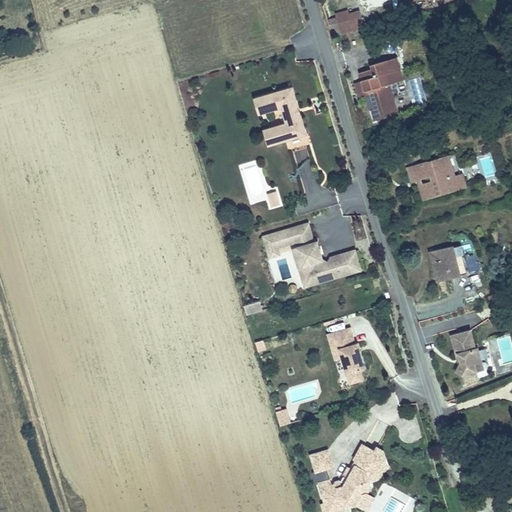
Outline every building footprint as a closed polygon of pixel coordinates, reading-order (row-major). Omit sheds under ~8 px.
[(361,13),(359,8),(349,11),(351,16),(361,13)] [(364,27),(361,13),(351,16),(349,11),(337,14),(342,33),(364,27)] [(390,58),(393,69),(400,67),(396,56),(390,58)] [(359,72),(361,78),(393,69),(390,58),(370,64),(372,68),(359,72)] [(384,82),(393,112),(397,111),(390,87),(404,83),(400,67),(393,69),(396,79),(384,82)] [(393,69),(361,78),(361,80),(364,90),(369,89),(370,92),(374,106),(370,108),(373,119),(393,112),(384,82),(396,79),(393,69)] [(364,90),(361,80),(354,82),(357,95),(370,92),(369,89),(364,90)] [(292,84),(260,94),(264,108),(282,103),(287,119),(269,125),(273,139),(306,128),(300,110),(296,111),(294,104),(298,103),(292,84)] [(260,94),(254,96),(259,110),(264,108),(260,94)] [(269,125),(263,127),(268,141),(273,139),(269,125)] [(491,156),(479,158),(482,178),(495,176),(491,156)] [(425,167),(406,172),(411,190),(419,187),(424,204),(463,194),(459,180),(453,181),(448,162),(439,165),(439,168),(427,172),(425,167)] [(275,187),(268,190),(271,202),(279,199),(275,187)] [(317,244),(319,244),(318,238),(314,239),(310,219),(265,233),(269,247),(278,244),(298,238),(299,244),(298,246),(301,259),(306,262),(309,274),(302,276),(304,283),(350,269),(346,253),(330,257),(328,259),(322,256),(321,250),(318,250),(317,244)] [(454,242),(429,249),(436,276),(462,270),(454,242)] [(278,244),(269,247),(271,254),(280,251),(278,244)] [(298,246),(299,244),(294,245),(302,276),(309,274),(306,262),(301,259),(298,246)] [(346,253),(350,269),(360,266),(355,247),(345,250),(346,253)] [(244,303),(246,311),(262,307),(259,299),(244,303)] [(348,321),(325,330),(330,347),(338,344),(341,354),(350,381),(364,376),(361,368),(366,366),(356,337),(354,338),(348,321)] [(472,370),(485,366),(481,357),(488,354),(484,344),(481,345),(473,324),(453,331),(460,351),(462,350),(466,359),(464,366),(472,370)] [(265,346),(262,338),(255,340),(257,349),(265,346)] [(338,344),(330,347),(334,356),(341,354),(338,344)] [(481,357),(485,366),(492,364),(488,354),(481,357)] [(292,422),(287,408),(282,409),(281,406),(276,407),(282,425),(292,422)] [(331,481),(329,478),(320,482),(327,501),(335,499),(339,511),(341,511),(351,509),(350,505),(357,503),(362,493),(368,491),(372,484),(370,478),(379,476),(383,468),(386,467),(388,462),(383,448),(376,444),(374,448),(362,441),(354,457),(356,458),(352,466),(349,464),(344,473),(349,476),(345,484),(340,484),(338,482),(340,480),(338,478),(336,480),(334,483),(331,481)] [(332,464),(326,447),(310,452),(316,470),(325,467),(332,464)] [(325,467),(316,470),(312,471),(316,483),(320,482),(329,478),(325,467)] [(376,495),(368,491),(362,493),(357,503),(369,509),(376,495)]
